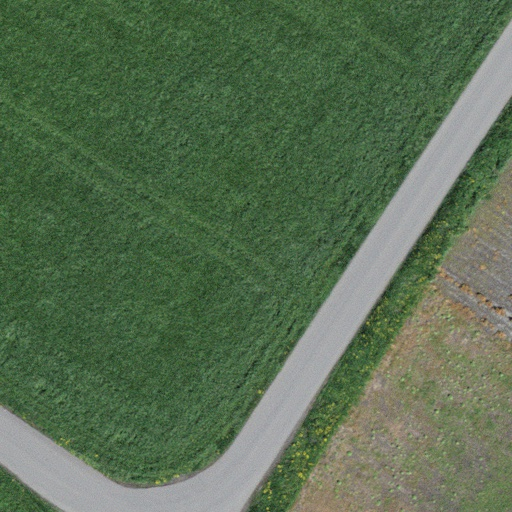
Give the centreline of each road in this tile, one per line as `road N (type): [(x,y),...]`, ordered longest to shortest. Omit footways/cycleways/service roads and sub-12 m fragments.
road 1 (track): [(511,74),(216,511)]
road 2 (track): [(106,511),(0,440)]
